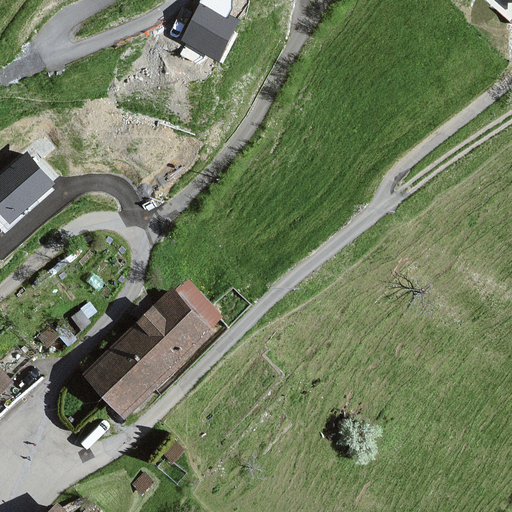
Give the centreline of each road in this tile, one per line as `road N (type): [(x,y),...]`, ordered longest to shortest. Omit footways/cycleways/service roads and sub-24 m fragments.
road 1 (residential): [(0,433),(130,291),(141,253),(135,230)]
road 2 (residential): [(135,230),(112,219),(79,224),(0,292)]
road 3 (track): [(511,116),(379,210)]
